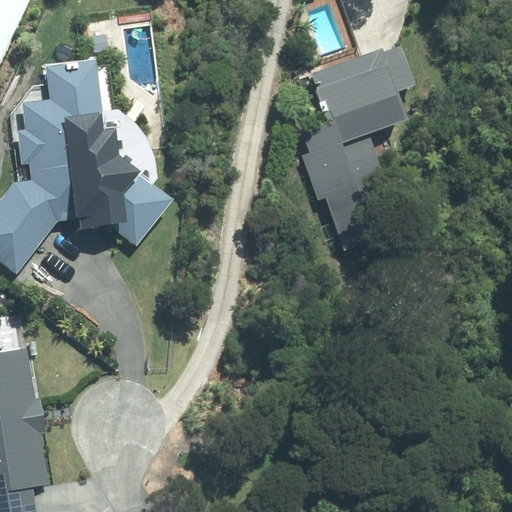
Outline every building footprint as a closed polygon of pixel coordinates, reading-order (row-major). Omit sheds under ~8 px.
[(0,0),(0,60),(27,0),(0,0)] [(105,36),(92,36),(92,55),(105,54),(105,36)] [(300,134),(306,153),(300,159),(316,203),(323,200),(341,253),(370,243),(357,206),(384,197),(363,138),(400,125),(391,96),(410,90),(393,50),(376,56),(375,54),(340,67),(310,76),(314,92),(311,93),(315,107),(317,105),(321,114),(318,116),(322,125),(300,134)] [(25,170),(27,187),(12,189),(0,204),(0,270),(12,280),(53,229),(65,227),(66,234),(72,233),(73,244),(112,239),(132,255),(166,211),(129,182),(126,185),(108,172),(104,144),(99,145),(90,69),(40,76),(44,109),(17,112),(21,138),(12,139),(16,172),(25,170)] [(0,511),(31,511),(27,488),(43,485),(34,434),(39,433),(33,400),(27,401),(19,350),(0,353),(0,511)] [(248,511),(254,496),(220,485),(212,511),(248,511)]
